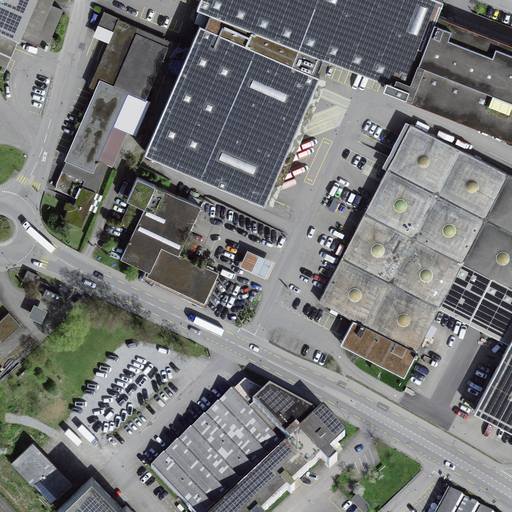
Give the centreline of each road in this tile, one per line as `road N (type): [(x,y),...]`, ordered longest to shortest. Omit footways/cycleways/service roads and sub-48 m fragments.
road 1 (primary): [(24,245),(378,416),(511,493)]
road 2 (residential): [(16,209),(44,144),(79,0)]
road 3 (unknown): [(511,162),(366,98)]
road 4 (unknown): [(302,230),(160,168)]
